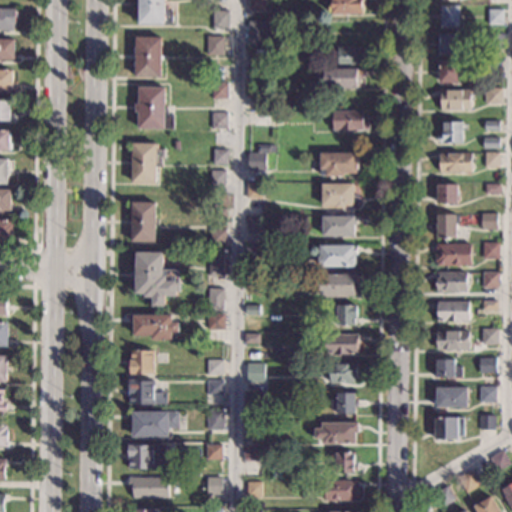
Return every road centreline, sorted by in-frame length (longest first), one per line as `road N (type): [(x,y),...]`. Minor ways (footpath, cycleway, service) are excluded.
road 1 (secondary): [(54,0),(47,511)]
road 2 (secondary): [(88,511),(94,0)]
road 3 (residential): [(394,511),(399,0)]
